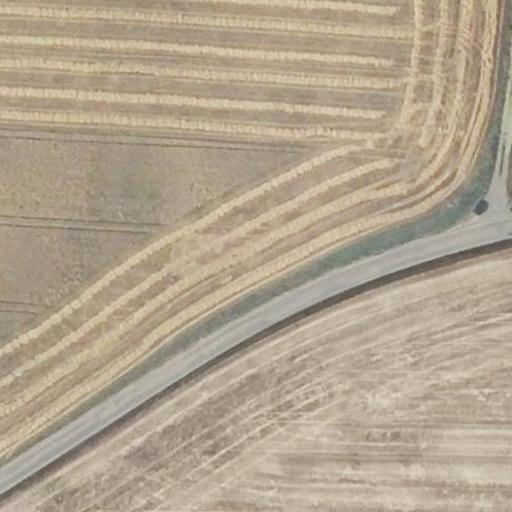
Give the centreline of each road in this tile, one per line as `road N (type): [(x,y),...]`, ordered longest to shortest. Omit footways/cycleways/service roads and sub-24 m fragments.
road 1 (unclassified): [(0,482),(322,288),(511,224)]
road 2 (track): [(497,227),(511,89)]
